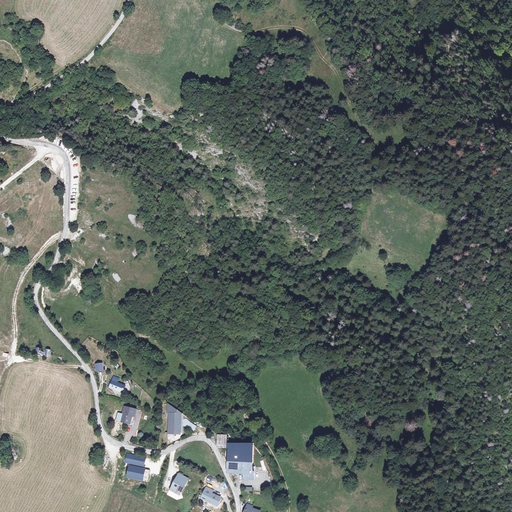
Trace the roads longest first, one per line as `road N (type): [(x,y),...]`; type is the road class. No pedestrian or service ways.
road 1 (track): [(288,511),(274,458),(237,402),(233,377),(245,361),(301,340),(284,307),(291,295),(337,316),(396,321),(450,418),(473,487),(497,511)]
road 2 (unclassified): [(0,137),(47,145),(64,157),(65,233),(34,301),(86,367),(102,433),(154,453),(204,439),(238,511)]
road 3 (track): [(65,233),(17,287),(12,354),(86,367)]
road 4 (unclassified): [(128,0),(77,66),(25,99),(0,101)]
